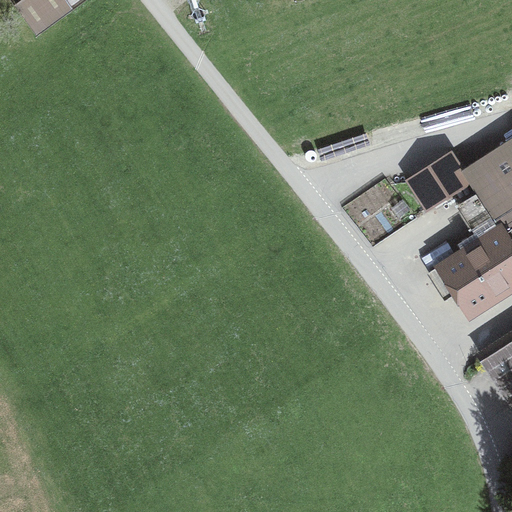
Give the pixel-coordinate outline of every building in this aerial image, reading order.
[(27,0),(18,7),(37,35),(73,10),(66,0),(27,0)] [(66,0),(73,10),(86,0),(66,0)] [(511,152),(471,179),(500,225),(499,230),(442,266),(469,310),(511,282),(511,152)] [(412,182),(428,208),(466,184),(450,158),(412,182)] [(511,404),(511,403),(511,340),(484,359),(511,404)]
